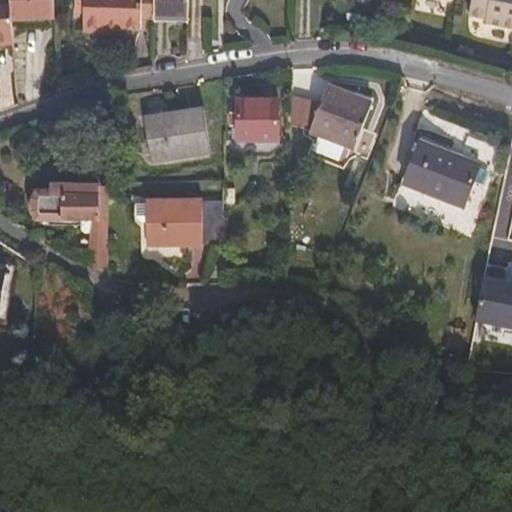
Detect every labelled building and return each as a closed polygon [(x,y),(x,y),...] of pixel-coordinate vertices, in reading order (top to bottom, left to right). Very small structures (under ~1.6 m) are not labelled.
[(56,15),(54,0),(9,0),(10,3),(11,18),(56,15)] [(123,35),(123,0),(89,0),(89,34),(123,35)] [(143,35),(143,20),(143,0),(123,0),(123,35),(143,35)] [(143,0),(143,20),(157,20),(157,0),(143,0)] [(157,0),(157,20),(189,21),(189,0),(157,0)] [(479,23),(511,29),(511,0),(466,0),(464,14),(480,17),(479,23)] [(0,41),(13,41),(11,18),(10,3),(0,3),(0,41)] [(350,154),(368,108),(323,92),(306,137),(350,154)] [(279,139),(279,97),(239,98),(240,140),(279,139)] [(210,154),(203,112),(143,121),(150,164),(210,154)] [(462,205),(480,161),(420,137),(404,180),(462,205)] [(95,264),(112,266),(111,244),(110,229),(109,190),(100,190),(100,178),(52,178),(52,186),(34,186),(35,217),(51,217),(52,223),(85,223),(85,217),(94,216),(95,231),(95,264)] [(156,245),(219,245),(228,212),(227,201),(149,200),(150,222),(156,222),(156,245)] [(88,231),(95,231),(94,216),(85,217),(85,223),(85,226),(88,231)] [(0,308),(4,309),(11,268),(0,266),(0,308)] [(511,282),(484,277),(475,320),(511,327),(511,282)]
